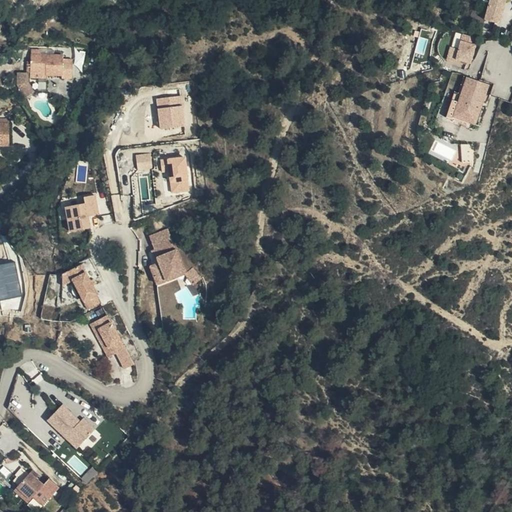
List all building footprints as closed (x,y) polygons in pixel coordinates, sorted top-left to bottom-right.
[(501,24),(506,0),(505,0),(490,0),(486,21),(501,24)] [(469,65),(475,39),(460,36),(457,51),(450,49),(447,63),(457,65),(457,62),(469,65)] [(29,52),(30,70),(46,69),(47,73),(61,73),(61,77),(73,76),(73,55),(63,55),(63,51),(29,52)] [(46,69),(30,70),(30,79),(46,78),(47,73),(46,69)] [(468,126),(469,123),(455,118),(467,78),(463,77),(458,94),(455,93),(447,119),(468,126)] [(477,125),(489,85),(467,78),(455,118),(469,123),(477,125)] [(0,147),(9,147),(10,123),(0,122),(0,147)] [(463,162),(474,162),(474,145),(463,145),(463,162)] [(148,152),(137,153),(139,169),(150,168),(148,152)] [(171,192),(191,190),(188,155),(168,157),(171,192)] [(83,204),(63,209),(69,233),(88,228),(86,217),(97,214),(92,195),(81,197),(83,204)] [(149,238),(155,252),(157,256),(165,253),(166,256),(157,260),(157,261),(159,266),(150,269),(157,287),(176,279),(174,272),(182,269),(166,231),(149,238)] [(157,256),(155,252),(151,253),(155,262),(157,261),(157,260),(166,256),(165,253),(157,256)] [(0,299),(22,297),(19,263),(0,264),(0,299)] [(80,268),(67,275),(74,288),(81,301),(87,313),(100,306),(92,290),(89,284),(80,268)] [(174,272),(176,279),(185,275),(182,269),(174,272)] [(192,269),(185,275),(194,286),(201,280),(192,269)] [(81,301),(74,288),(69,290),(76,303),(81,301)] [(90,324),(94,332),(99,330),(109,348),(104,350),(108,358),(116,353),(125,349),(107,315),(90,324)] [(94,332),(104,350),(109,348),(99,330),(94,332)] [(125,349),(116,353),(125,369),(134,365),(125,349)] [(77,418),(63,404),(47,421),(68,440),(73,435),(84,444),(96,429),(84,418),(81,421),(79,424),(75,420),(77,418)] [(73,435),(68,440),(78,450),(84,444),(73,435)] [(27,477),(13,493),(27,504),(37,493),(47,502),(56,492),(45,483),(40,489),(32,482),(27,477)] [(35,497),(30,501),(38,511),(43,507),(35,497)]
